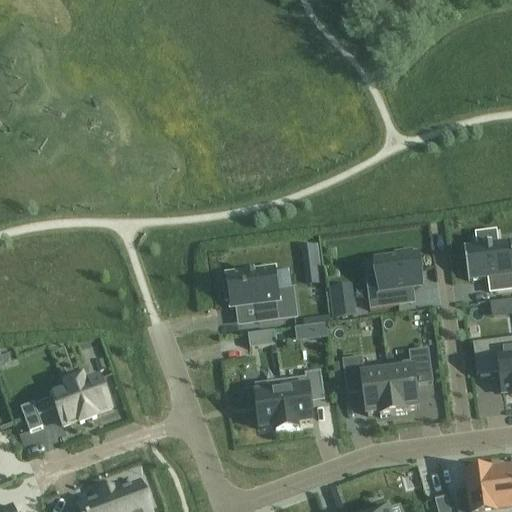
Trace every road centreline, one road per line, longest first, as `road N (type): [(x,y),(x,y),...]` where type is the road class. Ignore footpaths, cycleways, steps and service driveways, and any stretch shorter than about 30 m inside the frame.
road 1 (residential): [(466,439),(351,463),(232,511)]
road 2 (residential): [(189,416),(43,474)]
